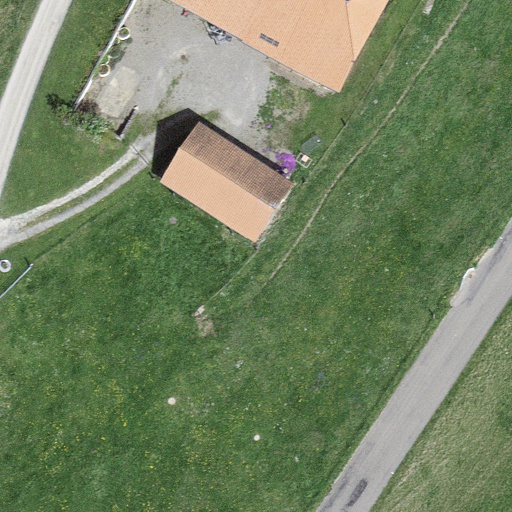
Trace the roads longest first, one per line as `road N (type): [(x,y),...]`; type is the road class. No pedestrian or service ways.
road 1 (unclassified): [(511,253),(341,511)]
road 2 (track): [(0,236),(118,178),(158,143),(211,74)]
road 3 (track): [(0,163),(24,83),(64,0)]
